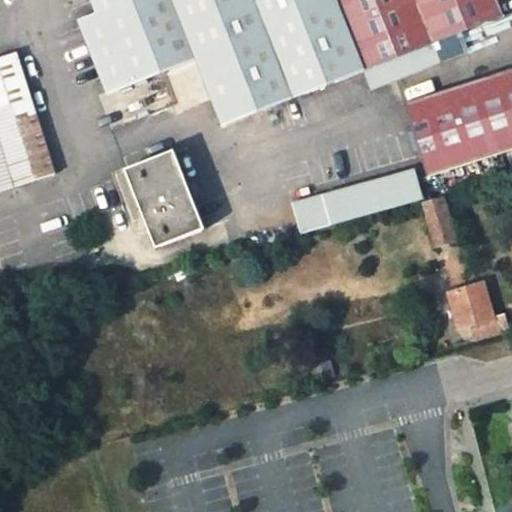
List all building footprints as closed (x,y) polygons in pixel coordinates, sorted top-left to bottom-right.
[(79,18),(108,92),(196,57),(224,126),(365,71),(372,89),(441,62),(433,44),(504,16),(497,0),(92,0),(97,10),(79,18)] [(18,53),(0,58),(0,193),(57,175),(18,53)] [(511,70),(405,105),(429,178),(511,151),(511,70)] [(174,152),(128,171),(158,248),(205,229),(174,152)] [(415,170),(322,196),(331,225),(423,199),(415,170)] [(322,196),(293,205),(302,234),(331,225),(322,196)] [(457,240),(444,199),(423,205),(435,247),(457,240)] [(449,295),(459,329),(471,326),(475,340),(477,339),(509,331),(504,316),(496,318),(484,284),(449,295)] [(332,363),(312,368),(316,380),(335,376),(332,363)]
